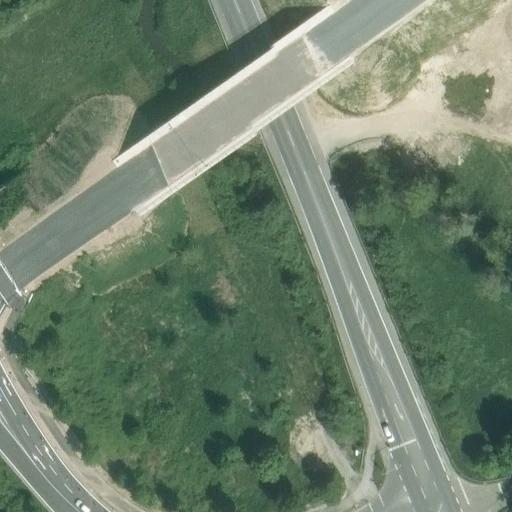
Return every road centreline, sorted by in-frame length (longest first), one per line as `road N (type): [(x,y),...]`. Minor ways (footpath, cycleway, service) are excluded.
road 1 (primary): [(233,0),(438,511)]
road 2 (secondary): [(0,270),(385,0)]
